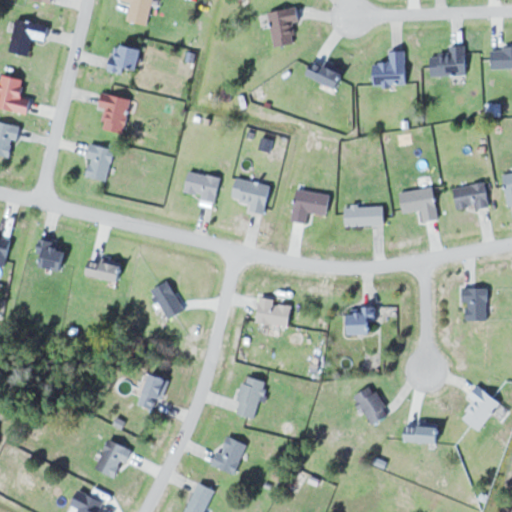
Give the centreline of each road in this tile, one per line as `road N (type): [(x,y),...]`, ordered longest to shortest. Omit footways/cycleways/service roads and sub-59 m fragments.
road 1 (residential): [(511,241),(343,266),(280,259),(0,190)]
road 2 (residential): [(236,248),(201,394),(144,511)]
road 3 (residential): [(84,0),(37,200)]
road 4 (residential): [(352,16),(511,8)]
road 5 (residential): [(423,257),(426,380)]
